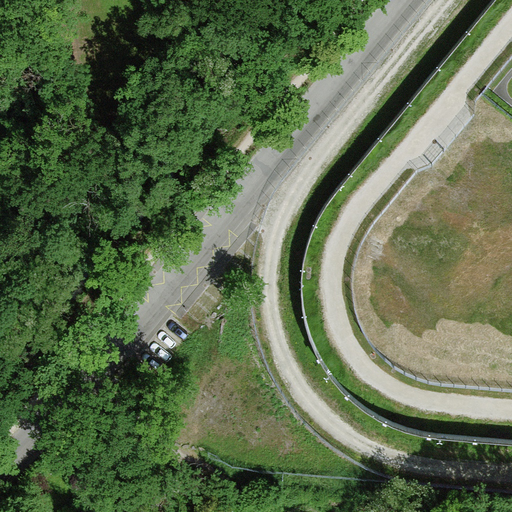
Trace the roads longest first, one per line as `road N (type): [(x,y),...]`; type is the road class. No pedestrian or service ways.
road 1 (unclassified): [(402,0),(158,298),(0,473)]
road 2 (track): [(249,511),(206,465),(84,384)]
